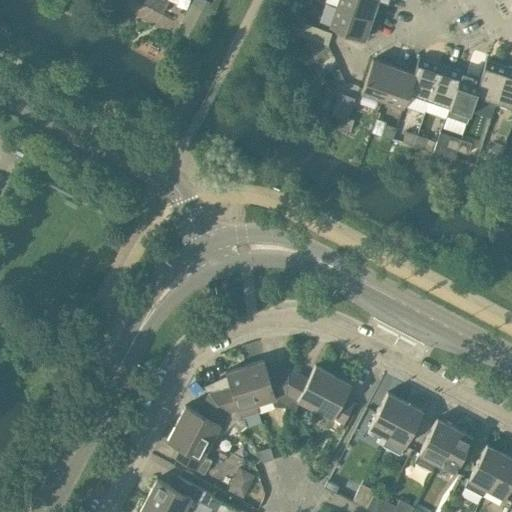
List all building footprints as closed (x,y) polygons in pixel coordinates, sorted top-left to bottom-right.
[(138,0),(162,13),(169,1),(165,0),(138,0)] [(192,0),(181,31),(202,38),(215,0),(192,0)] [(338,0),(336,6),(371,17),(376,0),(338,0)] [(364,39),(371,17),(336,6),(329,27),(364,39)] [(295,14),(291,25),(302,29),(306,18),(295,14)] [(303,34),(330,43),(335,31),(307,21),(303,34)] [(428,99),(440,64),(418,57),(413,72),(414,73),(407,92),(409,92),(428,99)] [(360,93),(382,101),(393,66),(372,58),(360,93)] [(495,101),(507,67),(486,59),(480,77),(481,78),(475,94),(476,95),(495,101)] [(448,106),(460,71),(440,64),(428,99),(448,106)] [(413,72),(393,66),(382,101),(403,108),(409,92),(407,92),(414,73),(413,72)] [(511,106),(511,68),(507,67),(495,101),(511,106)] [(332,72),(338,86),(346,83),(339,69),(332,72)] [(470,113),(476,95),(475,94),(481,78),(480,77),(460,71),(448,106),(445,115),(467,122),(470,113)] [(348,117),(342,116),(339,126),(350,130),(353,119),(348,117)] [(385,124),(381,134),(392,138),(395,127),(385,124)] [(412,145),(416,134),(406,131),(402,141),(412,145)] [(416,134),(412,145),(423,149),(427,138),(416,134)] [(456,149),(460,139),(449,135),(446,146),(456,149)] [(460,139),(456,149),(467,153),(471,143),(460,139)] [(498,164),(501,153),(491,149),(487,160),(498,164)] [(511,156),(501,153),(498,164),(508,167),(511,156)] [(288,367),(268,374),(263,359),(239,366),(245,385),(254,382),(260,401),(271,398),(273,405),(285,407),(288,367)] [(288,367),(285,407),(296,408),(300,401),(318,410),(328,393),(319,388),(328,371),(315,364),(308,378),(288,367)] [(256,402),(260,401),(254,382),(245,385),(239,366),(225,371),(229,386),(209,392),(234,422),(239,429),(246,424),(243,416),(259,410),(256,402)] [(328,393),(318,410),(328,415),(324,424),(338,431),(354,402),(343,396),(350,383),(328,371),(319,388),(328,393)] [(400,398),(399,398),(387,391),(369,426),(386,435),(391,437),(400,420),(391,416),(400,398)] [(209,392),(199,411),(185,404),(173,426),(191,435),(195,427),(213,436),(218,426),(225,430),(234,422),(209,392)] [(391,416),(400,420),(391,437),(386,435),(382,444),(400,453),(422,410),(400,398),(399,401),(391,416)] [(435,461),(440,464),(449,446),(441,442),(450,425),(437,418),(414,460),(431,469),(435,461)] [(449,446),(440,464),(454,471),(472,436),(450,425),(441,442),(449,446)] [(191,435),(173,426),(166,440),(180,447),(174,458),(204,473),(211,459),(203,454),(213,436),(195,427),(191,435)] [(491,468),(492,465),(500,451),(486,444),(464,485),(482,494),(485,487),(490,490),(499,472),(491,468)] [(270,459),(267,450),(263,448),(255,451),(262,461),(270,459)] [(511,457),(500,451),(492,465),(491,468),(499,472),(490,490),(504,497),(511,480),(511,457)] [(156,478),(145,499),(162,509),(167,500),(184,509),(182,511),(192,511),(199,500),(207,504),(212,494),(197,485),(191,496),(156,478)] [(249,486),(234,478),(228,489),(243,497),(249,486)] [(327,479),(323,486),(334,492),(338,485),(327,479)] [(365,508),(372,511),(377,511),(384,499),(373,493),(365,508)] [(409,511),(413,506),(399,498),(395,505),(384,499),(377,511),(409,511)] [(182,511),(184,509),(167,500),(162,509),(145,499),(138,511),(182,511)]
